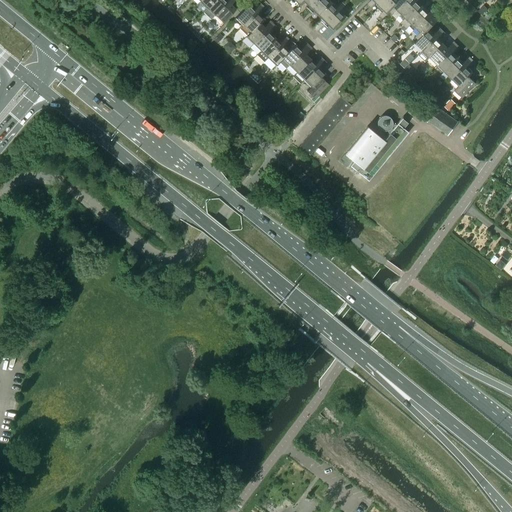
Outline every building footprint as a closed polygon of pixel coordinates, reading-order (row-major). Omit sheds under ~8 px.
[(207,9),(215,0),(200,0),(199,2),(207,9)] [(210,19),(214,16),(229,0),(215,0),(207,9),(203,12),(210,19)] [(221,23),(235,9),(231,4),(235,0),(229,0),(214,16),(221,23)] [(309,10),(319,0),(305,0),(301,4),(301,5),(305,1),(310,5),(307,8),(309,10)] [(319,15),(332,2),(329,0),(319,0),(309,10),(312,13),(315,10),(319,15)] [(400,0),(371,0),(367,4),(371,7),(374,4),(383,12),(379,15),(383,18),(389,12),(389,11),(400,0)] [(404,26),(422,6),(418,2),(419,0),(420,1),(421,0),(400,0),(389,11),(389,12),(392,14),(395,11),(404,20),(401,23),(404,26)] [(324,24),(344,4),(341,1),(336,6),(332,2),(319,15),(324,19),(322,22),(324,24)] [(242,26),(262,5),(259,2),(253,9),(248,4),(234,18),(242,26)] [(334,29),(346,17),(342,12),(347,7),(344,4),(324,24),(327,27),(329,24),(334,29)] [(259,23),(260,23),(264,19),(259,14),(265,8),(262,5),(242,26),(239,29),(246,35),(247,36),(259,23)] [(429,30),(437,21),(432,16),(434,14),(435,16),(439,12),(432,5),(428,9),(429,10),(427,11),(422,6),(404,26),(407,29),(410,25),(418,34),(413,40),(415,42),(418,40),(429,29),(429,30)] [(253,44),(273,24),(270,21),(264,27),(260,23),(259,23),(247,36),(246,35),(245,37),(253,44)] [(260,51),(274,37),(270,33),(276,27),(273,24),(253,44),(260,51)] [(422,51),(442,30),(439,27),(433,34),(429,30),(429,29),(418,40),(415,42),(414,43),(422,51)] [(429,58),(443,44),(439,39),(445,33),(442,30),(422,51),(429,58)] [(264,62),(267,58),(287,38),(284,35),(278,41),(274,37),(260,51),(256,55),(264,62)] [(278,61),(288,51),(284,47),(290,41),(287,38),(267,58),(275,66),(279,62),(278,61)] [(289,66),(308,45),(306,42),(300,49),(295,44),(288,51),(278,61),(279,62),(286,68),(289,66)] [(436,65),(456,45),(453,42),(448,48),(443,44),(429,58),(436,65)] [(296,73),(310,59),(305,54),(311,48),(308,45),(289,66),(296,73)] [(444,72),(458,58),(453,54),(459,47),(456,45),(436,65),(444,72)] [(451,79),(471,59),(468,56),(462,62),(458,58),(444,72),(451,79)] [(303,80),(323,60),(320,57),(314,63),(310,59),(296,73),(292,77),(300,84),(303,80)] [(458,86),(472,72),(468,68),(474,62),(471,59),(451,79),(458,86)] [(328,84),(321,77),(325,73),(324,73),(320,69),(326,63),(323,60),(303,80),(310,87),(306,91),(314,99),(328,84)] [(462,98),(476,84),(469,76),(473,72),(472,72),(458,86),(454,90),(462,98)] [(351,106),(340,97),(336,102),(347,111),(351,106)] [(449,111),(455,104),(451,100),(444,107),(449,111)] [(347,111),(336,102),(332,107),(342,116),(347,111)] [(342,116),(332,107),(328,112),(338,121),(342,116)] [(458,122),(438,108),(428,121),(448,135),(458,122)] [(338,121),(328,112),(323,117),(334,126),(338,121)] [(368,181),(408,132),(402,128),(406,123),(401,119),(403,116),(396,125),(392,124),(391,119),(387,116),(382,116),(378,119),(377,123),(377,126),(379,128),(381,130),(384,131),(387,130),(388,134),(383,140),(367,126),(345,153),(354,161),(350,166),(357,172),(354,175),(355,175),(358,172),(368,181)] [(334,126),(323,117),(319,122),(330,131),(334,126)] [(330,131),(319,122),(315,127),(326,136),(330,131)] [(326,136),(315,127),(311,132),(322,141),(326,136)] [(322,141),(311,132),(307,137),(318,146),(322,141)] [(318,146),(307,137),(303,142),(314,150),(318,146)] [(314,150),(303,142),(299,147),(310,155),(314,150)]
